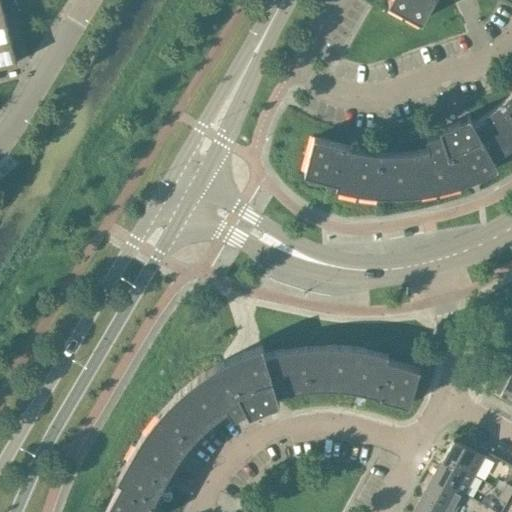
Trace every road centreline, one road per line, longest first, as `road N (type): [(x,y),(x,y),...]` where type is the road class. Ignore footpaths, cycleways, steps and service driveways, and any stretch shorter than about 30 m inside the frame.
road 1 (tertiary): [(16,511),(158,255),(174,201)]
road 2 (tertiary): [(174,201),(134,242),(0,472)]
road 3 (unclassified): [(181,192),(321,266),(377,273),(437,261)]
road 4 (residential): [(193,511),(213,477),(266,434),(330,424),(415,446)]
road 5 (residential): [(294,69),(365,97),(491,58),(511,42)]
road 6 (tertiary): [(181,192),(287,0)]
road 7 (unclassified): [(86,0),(0,147)]
road 8 (residential): [(447,398),(452,344),(437,261)]
